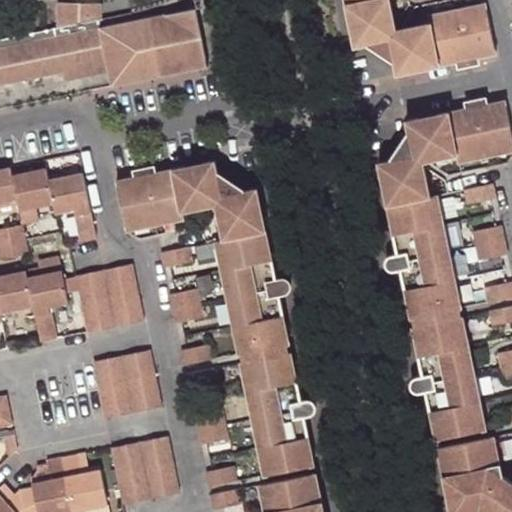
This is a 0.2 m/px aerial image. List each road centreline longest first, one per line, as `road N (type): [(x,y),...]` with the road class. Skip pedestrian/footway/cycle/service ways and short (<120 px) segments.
road 1 (residential): [(86,154),(511,73)]
road 2 (residential): [(15,360),(31,444),(179,415)]
road 3 (residential): [(86,154),(103,255),(143,246),(161,330)]
road 4 (residential): [(15,360),(161,330)]
road 5 (residential): [(179,415),(197,504),(163,511)]
